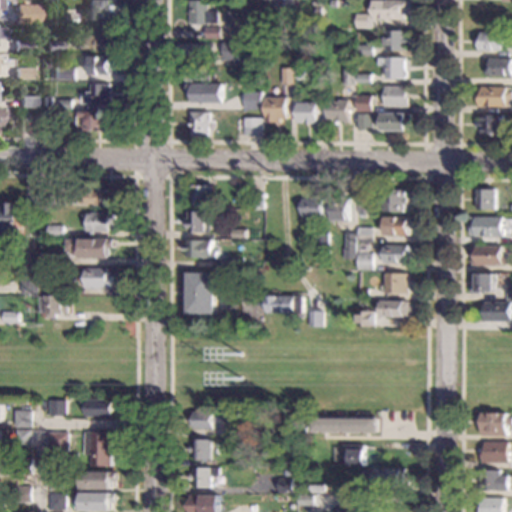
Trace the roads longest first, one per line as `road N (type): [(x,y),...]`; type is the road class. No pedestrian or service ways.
road 1 (residential): [(511,162),(150,161)]
road 2 (residential): [(444,354),(440,0)]
road 3 (residential): [(151,330),(151,511)]
road 4 (residential): [(151,330),(150,161)]
road 5 (residential): [(150,161),(149,0)]
road 6 (residential): [(444,354),(442,511)]
road 7 (residential): [(150,161),(0,158)]
